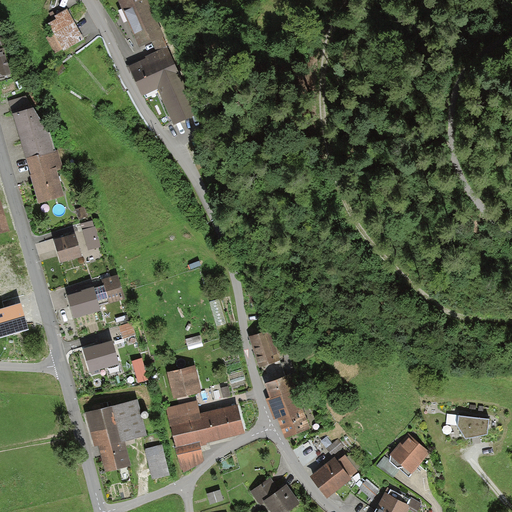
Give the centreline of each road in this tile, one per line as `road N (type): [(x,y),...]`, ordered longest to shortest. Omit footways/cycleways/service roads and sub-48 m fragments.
road 1 (residential): [(87,0),(153,125),(204,193),(273,426)]
road 2 (track): [(346,0),(327,37),(321,101),(342,198),(371,244),(435,305),(462,317),(511,321)]
road 3 (track): [(511,32),(466,65),(450,122),(469,195),(511,234)]
road 4 (residential): [(0,141),(61,362)]
road 5 (residential): [(61,362),(100,511)]
